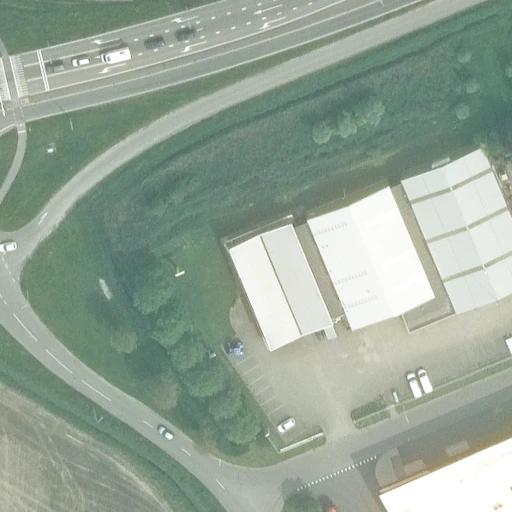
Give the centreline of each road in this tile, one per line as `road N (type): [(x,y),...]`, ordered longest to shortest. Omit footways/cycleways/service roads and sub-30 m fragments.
road 1 (unclassified): [(0,256),(100,167),(150,139),(469,0)]
road 2 (primary): [(0,120),(190,74),(394,0)]
road 3 (primary): [(305,0),(0,82)]
road 4 (tertiary): [(234,503),(195,459),(44,350),(0,297)]
road 5 (unclassified): [(234,503),(511,386)]
